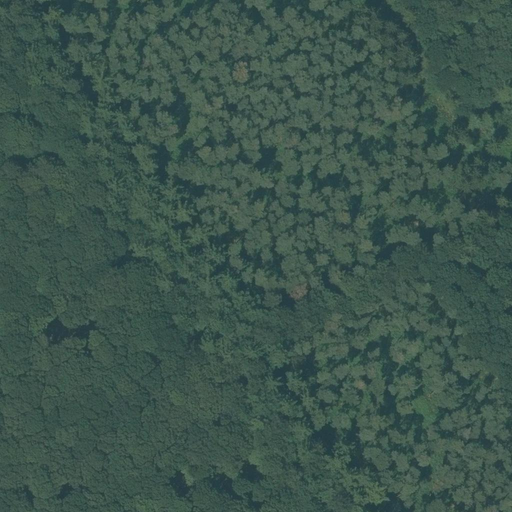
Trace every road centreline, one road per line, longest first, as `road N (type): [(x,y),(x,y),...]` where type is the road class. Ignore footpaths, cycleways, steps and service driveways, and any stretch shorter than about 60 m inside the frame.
road 1 (track): [(0,58),(284,511)]
road 2 (track): [(511,215),(187,366)]
